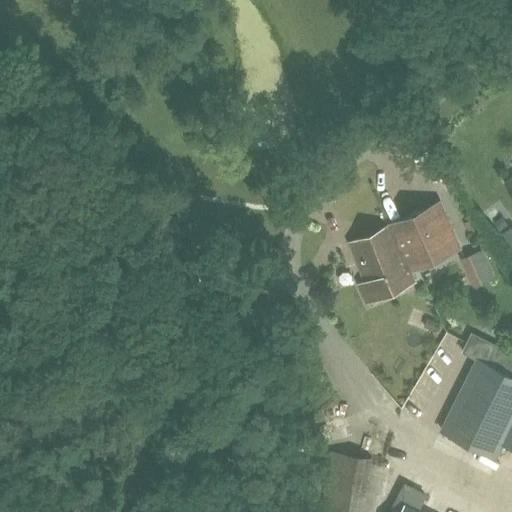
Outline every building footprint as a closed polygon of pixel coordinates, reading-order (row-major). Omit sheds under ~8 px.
[(365,280),(359,283),(367,302),(416,280),(410,267),(460,246),(440,201),(348,241),(365,280)] [(502,216),(494,222),(500,229),(508,224),(502,216)] [(511,225),(502,233),(508,242),(511,239),(511,225)] [(171,227),(160,247),(184,260),(194,240),(171,227)] [(206,258),(202,263),(203,276),(208,275),(217,282),(228,280),(234,271),(232,260),(223,254),(213,256),(209,260),(206,258)] [(167,281),(155,285),(158,295),(170,292),(167,281)] [(423,326),(435,331),(439,322),(427,317),(423,326)] [(477,357),(442,429),(497,456),(504,442),(511,445),(511,351),(486,339),(477,357)] [(315,458),(307,503),(318,505),(325,460),(315,458)] [(405,503),(399,511),(422,511),(418,510),(405,503)]
